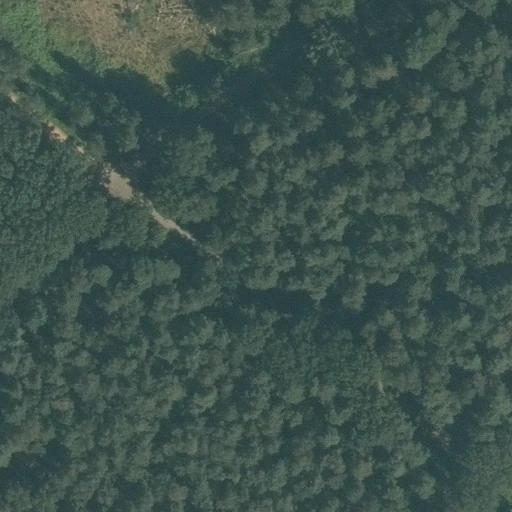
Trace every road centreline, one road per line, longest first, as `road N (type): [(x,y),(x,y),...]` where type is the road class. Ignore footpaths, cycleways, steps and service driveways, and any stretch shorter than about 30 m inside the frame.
road 1 (track): [(511,482),(0,96)]
road 2 (residential): [(364,0),(111,180)]
road 3 (unclassified): [(0,257),(111,180)]
